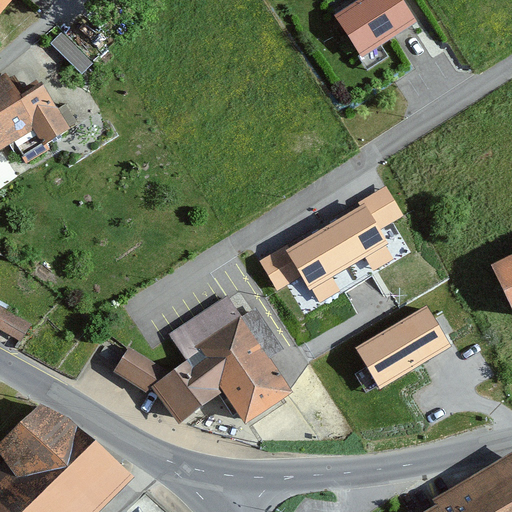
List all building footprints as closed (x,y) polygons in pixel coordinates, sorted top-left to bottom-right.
[(0,0),(0,17),(14,0),(0,0)] [(416,22),(402,0),(359,0),(336,15),(362,56),(416,22)] [(63,28),(51,40),(83,71),(95,59),(63,28)] [(8,74),(0,78),(0,152),(36,131),(45,146),(71,130),(43,85),(23,97),(8,74)] [(364,205),(287,250),(309,289),(387,244),(364,205)] [(511,260),(497,268),(511,299),(511,260)] [(0,305),(0,330),(20,342),(31,324),(0,305)] [(450,347),(427,307),(357,349),(380,388),(450,347)] [(170,374),(152,386),(154,389),(183,429),(227,398),(249,428),(294,396),(241,323),(170,374)] [(152,386),(170,374),(129,348),(117,371),(150,395),(154,389),(152,386)] [(42,407),(0,447),(0,456),(3,462),(0,465),(0,511),(101,511),(134,479),(85,432),(42,407)] [(511,511),(511,456),(416,511),(511,511)]
